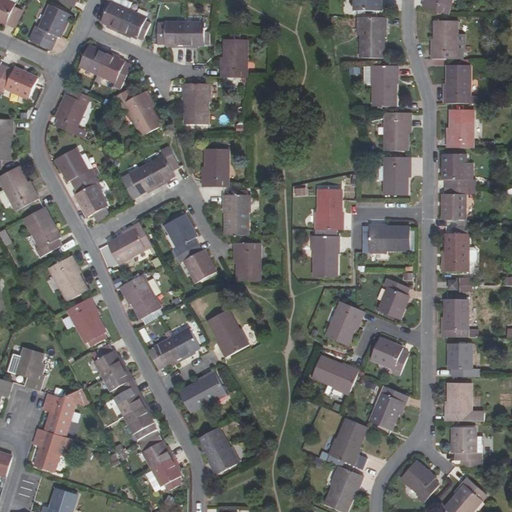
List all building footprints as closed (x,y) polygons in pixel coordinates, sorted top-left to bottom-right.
[(0,0),(0,21),(1,22),(7,25),(16,5),(4,0),(0,0)] [(132,3),(125,0),(112,0),(112,2),(130,11),(132,3)] [(354,0),(355,11),(382,11),(381,0),(354,0)] [(428,0),(428,1),(425,0),(423,8),(448,15),(452,0),(428,0)] [(120,33),(130,11),(112,2),(111,2),(102,22),(107,25),(114,27),(113,30),(120,33)] [(51,5),(40,28),(37,27),(31,41),(49,49),(53,42),(55,43),(58,37),(60,37),(71,14),(51,5)] [(140,35),(145,37),(151,24),(146,22),(147,19),(130,11),(120,33),(126,36),(128,34),(133,36),(138,39),(140,35)] [(385,31),(387,31),(387,18),(358,17),(358,35),(362,35),(361,58),(384,58),(385,35),(385,31)] [(435,51),(432,51),(432,59),(456,59),(456,53),(464,53),(466,53),(466,35),(458,34),(458,21),(435,21),(435,39),(435,51)] [(177,45),(178,48),(186,48),(186,23),(159,23),(159,45),(172,45),(177,45)] [(193,45),(199,45),(210,45),(210,32),(205,32),(205,23),(186,23),(186,48),(193,48),(193,45)] [(230,40),(225,40),(225,58),(225,70),(221,70),(221,78),(247,78),(247,40),(240,40),(240,35),(230,34),(230,40)] [(101,50),(96,48),(90,46),(81,66),(99,74),(109,52),(102,48),(101,50)] [(121,88),(132,65),(120,59),(116,57),(117,55),(109,52),(99,74),(116,82),(115,86),(121,88)] [(0,85),(8,67),(1,64),(2,62),(0,60),(0,85)] [(372,67),(372,84),(374,84),(374,106),(397,107),(397,78),(399,78),(400,66),(372,66),(372,67)] [(471,66),(448,66),(448,84),(447,96),(444,96),(444,104),(478,104),(478,96),(471,96),(471,66)] [(8,67),(0,85),(0,90),(5,93),(7,89),(29,99),(39,79),(16,68),(15,71),(8,67)] [(211,85),(184,84),(184,97),(187,97),(187,102),(186,124),(208,124),(208,102),(211,102),(211,85)] [(89,96),(72,88),(69,95),(68,95),(57,118),(59,119),(56,126),(84,139),(87,132),(77,127),(90,97),(89,96)] [(149,99),(151,98),(148,91),(135,98),(130,89),(115,97),(124,113),(129,110),(143,137),(163,126),(154,110),(149,99)] [(154,110),(157,109),(151,98),(149,99),(154,110)] [(474,110),(452,110),(452,128),(451,140),(448,140),(448,148),(474,149),(474,110)] [(386,151),(408,151),(408,133),(408,121),(412,121),(412,113),(387,113),(386,151)] [(11,132),(13,132),(14,119),(0,119),(0,170),(2,170),(2,160),(10,160),(11,137),(11,132)] [(147,165),(159,188),(166,184),(164,182),(169,179),(176,175),(173,171),(180,167),(169,147),(163,151),(165,156),(147,165)] [(74,187),(96,175),(92,169),(88,170),(81,157),(77,149),(56,160),(68,181),(71,180),(74,187)] [(229,149),(207,149),(207,167),(207,179),(203,179),(203,187),(229,187),(229,149)] [(88,170),(92,169),(93,168),(86,154),(81,157),(88,170)] [(444,180),(446,180),(446,187),(472,188),(476,188),(476,169),(466,169),(467,155),(444,154),(444,180)] [(408,165),(412,165),(412,158),(386,158),(386,195),(408,195),(408,178),(408,165)] [(151,189),(152,191),(159,188),(147,165),(131,175),(141,194),(147,191),(151,189)] [(33,193),(28,183),(19,167),(0,177),(0,178),(18,211),(40,199),(36,191),(33,193)] [(94,214),(105,208),(108,207),(96,184),(100,182),(96,175),(74,187),(78,194),(76,195),(88,217),(94,214)] [(36,191),(31,181),(28,183),(33,193),(36,191)] [(307,187),(295,187),(295,196),(307,195),(307,187)] [(466,194),(472,195),(472,188),(446,187),(446,195),(443,195),(443,220),(466,220),(466,194)] [(316,230),(344,230),(344,218),(342,218),(342,213),(342,190),(320,189),(319,212),(316,212),(316,230)] [(251,195),(224,195),(224,208),(226,208),(226,213),(227,236),(248,236),(248,213),(251,213),(251,195)] [(59,239),(61,237),(45,208),(26,218),(42,248),(38,250),(42,257),(63,245),(59,239)] [(99,223),(110,217),(105,208),(94,214),(99,223)] [(178,256),(199,245),(195,238),(198,237),(185,215),(166,225),(178,247),(174,249),(178,256)] [(135,230),(125,236),(109,245),(119,264),(153,245),(141,223),(133,227),(135,230)] [(370,225),(370,252),(388,253),(388,250),(411,250),(411,228),(388,227),(383,227),(383,224),(370,225)] [(135,230),(133,227),(123,233),(125,236),(135,230)] [(0,231),(0,234),(6,245),(13,241),(6,229),(0,231)] [(453,234),(447,234),(446,252),(446,264),(443,264),(443,272),(469,272),(470,234),(453,234)] [(315,277),(338,277),(338,254),(338,249),(340,249),(341,236),(313,236),(313,254),(316,254),(315,277)] [(238,281),(261,282),(261,244),(235,244),(235,251),(238,251),(238,263),(238,281)] [(205,250),(202,251),(199,245),(178,256),(182,263),(185,261),(197,283),(216,272),(205,250)] [(74,265),(77,263),(73,256),(51,268),(69,301),(88,290),(80,275),(74,265)] [(80,275),(83,273),(77,263),(74,265),(80,275)] [(143,275),(120,287),(124,295),(127,293),(133,303),(142,319),(161,308),(143,275)] [(53,291),(59,288),(54,277),(48,280),(53,291)] [(385,286),(389,288),(380,311),(400,320),(410,296),(408,295),(411,288),(389,279),(385,286)] [(124,295),(130,305),(133,303),(127,293),(124,295)] [(91,298),(68,310),(71,316),(76,325),(87,344),(106,333),(98,317),(92,306),(95,304),(91,298)] [(469,300),(446,299),(446,317),(446,330),(443,330),(442,337),(479,337),(479,329),(468,329),(469,300)] [(359,318),(363,319),(366,312),(356,308),(342,302),(328,337),(348,345),(355,329),(359,318)] [(98,317),(101,316),(95,304),(92,306),(98,317)] [(161,315),(164,314),(161,308),(142,319),(145,324),(161,315)] [(229,310),(209,321),(220,341),(222,345),(220,347),(226,358),(250,344),(242,329),(239,330),(229,310)] [(63,320),(68,330),(76,325),(71,316),(63,320)] [(355,329),(358,330),(363,319),(359,318),(355,329)] [(145,328),(139,331),(145,344),(151,341),(145,328)] [(173,337),(185,360),(192,356),(191,353),(195,351),(201,348),(190,328),(173,337)] [(177,361),(178,364),(185,360),(173,337),(170,339),(149,351),(159,370),(172,364),(177,361)] [(380,339),(372,359),(395,369),(394,373),(400,376),(410,353),(403,351),(404,349),(380,339)] [(452,377),(480,377),(480,372),(476,372),(476,369),(473,369),(472,344),(450,344),(450,369),(452,369),(452,377)] [(97,351),(99,357),(113,352),(111,345),(97,351)] [(22,356),(17,374),(28,378),(25,387),(41,391),(45,375),(43,375),(38,373),(41,363),(43,354),(24,348),(22,356)] [(121,362),(118,357),(115,352),(96,362),(105,379),(124,369),(127,367),(123,360),(121,362)] [(9,371),(17,374),(22,356),(15,354),(9,371)] [(347,368),(342,365),(322,357),(314,377),(334,386),(333,388),(349,395),(358,375),(360,370),(349,365),(347,368)] [(38,373),(43,375),(46,364),(41,363),(38,373)] [(131,381),(134,379),(127,367),(124,369),(131,381)] [(122,394),(137,386),(134,379),(131,381),(124,369),(105,379),(113,394),(120,390),(122,394)] [(201,382),(181,393),(191,412),(211,401),(212,403),(228,395),(215,371),(205,377),(206,379),(201,382)] [(9,398),(14,383),(0,378),(0,399),(1,396),(9,398)] [(472,384),(450,383),(449,402),(449,413),(446,413),(446,421),(486,421),(485,414),(472,413),(472,384)] [(144,406),(138,394),(141,392),(137,386),(122,394),(124,398),(120,401),(121,403),(119,405),(126,416),(144,406)] [(403,403),(407,405),(410,397),(386,387),(371,421),(392,430),(399,414),(403,403)] [(46,431),(65,437),(76,402),(83,404),(90,401),(84,391),(83,388),(64,398),(49,394),(45,409),(52,412),(46,431)] [(144,406),(147,404),(141,392),(138,394),(144,406)] [(148,412),(151,411),(147,404),(144,406),(126,416),(135,434),(136,434),(139,439),(156,430),(153,424),(154,423),(151,417),(148,412)] [(119,420),(126,416),(119,405),(113,408),(119,420)] [(358,453),(360,448),(368,427),(348,419),(339,440),(337,439),(330,455),(355,465),(360,453),(358,453)] [(213,463),(211,464),(217,475),(241,462),(232,447),(230,448),(220,428),(200,439),(211,459),(213,463)] [(464,467),(480,467),(480,461),(481,454),(483,454),(484,437),(476,437),(476,428),(454,428),(453,453),(456,453),(456,460),(464,460),(464,467)] [(71,442),(64,440),(65,437),(46,431),(39,429),(34,444),(42,446),(36,467),(54,472),(59,455),(67,457),(71,442)] [(153,470),(175,457),(171,451),(169,452),(166,447),(163,441),(162,442),(159,436),(142,446),(145,452),(144,452),(153,470)] [(0,474),(7,476),(12,457),(0,453),(0,474)] [(176,479),(182,476),(179,471),(176,466),(178,464),(175,457),(153,470),(154,470),(146,474),(156,492),(162,489),(163,491),(166,489),(168,492),(179,485),(176,479)] [(417,461),(402,479),(421,495),(419,498),(424,503),(440,485),(434,479),(436,477),(417,461)] [(357,487),(360,488),(365,477),(339,466),(332,483),(335,484),(326,505),(343,511),(347,511),(355,493),(357,487)] [(462,484),(465,486),(457,495),(446,509),(449,511),(472,511),(487,495),(468,478),(462,484)] [(455,493),(457,495),(465,486),(462,484),(455,493)] [(42,511),(72,511),(77,495),(57,489),(51,508),(44,506),(42,511)]
